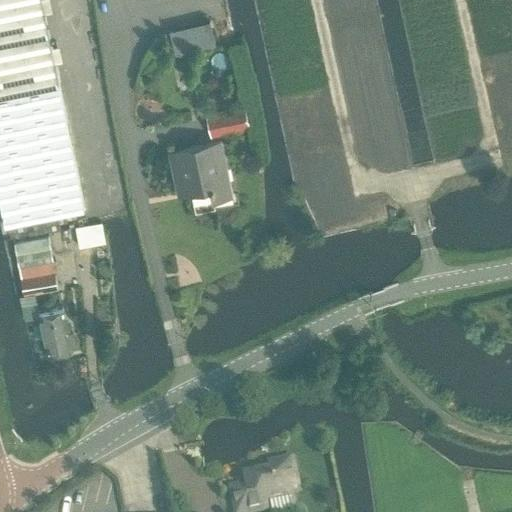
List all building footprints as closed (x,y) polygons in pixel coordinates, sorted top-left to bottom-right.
[(0,0),(0,197),(7,233),(85,215),(40,0),(0,0)] [(243,107),(205,116),(209,135),(247,127),(243,107)] [(211,144),(170,152),(178,194),(211,187),(213,198),(231,195),(225,166),(220,142),(211,144)] [(14,242),(21,277),(54,270),(46,236),(14,242)] [(54,270),(21,277),(24,293),(19,294),(25,319),(41,316),(48,353),(71,347),(68,336),(62,305),(43,309),(42,305),(33,307),(30,293),(57,288),(54,270)] [(247,485),(230,488),(235,511),(255,511),(267,509),(266,502),(270,501),(281,499),(291,496),(289,488),(297,487),(291,459),(269,463),(270,471),(264,473),(245,477),(247,485)]
